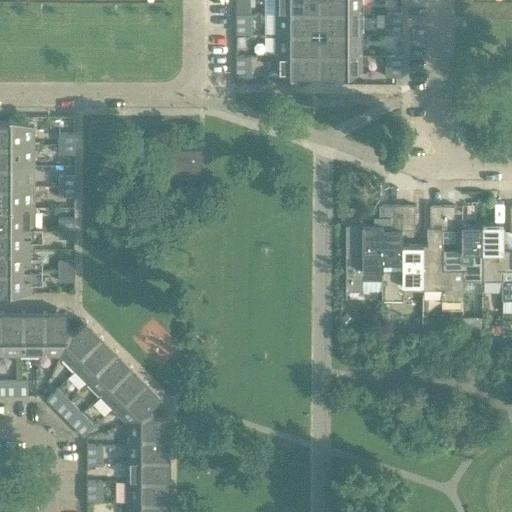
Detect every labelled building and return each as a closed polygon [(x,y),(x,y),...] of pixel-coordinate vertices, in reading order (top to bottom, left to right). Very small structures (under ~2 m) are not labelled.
[(275,0),(275,12),(312,12),(319,12),(318,0),(275,0)] [(362,0),(318,0),(319,12),(362,12),(362,0)] [(312,12),(275,12),(275,33),(312,33),(319,33),(319,12),(312,12)] [(362,12),(319,12),(319,33),(362,33),(362,12)] [(236,13),(236,24),(251,24),(251,13),(236,13)] [(386,23),(402,23),(402,13),(386,13),(386,23)] [(402,23),(386,23),(386,33),(402,34),(402,23)] [(251,33),(251,24),(236,24),(236,33),(251,33)] [(312,33),(275,33),(275,54),(312,54),(319,54),(319,33),(312,33)] [(362,33),(319,33),(319,54),(362,55),(362,33)] [(275,70),(267,74),(267,83),(300,84),(300,81),(302,77),(312,77),(319,77),(319,54),(312,54),(275,54),(275,70)] [(362,55),(319,54),(319,77),(335,77),(337,82),(362,71),(362,55)] [(236,55),(236,65),(251,65),(251,55),(236,55)] [(401,66),(401,56),(386,55),(386,66),(401,66)] [(251,76),(251,65),(236,65),(236,76),(251,76)] [(401,76),(401,66),(386,66),(386,76),(401,76)] [(8,121),(0,120),(0,142),(35,143),(35,126),(10,116),(8,121)] [(59,143),(75,143),(75,133),(59,133),(59,143)] [(35,143),(0,142),(0,163),(35,164),(35,143)] [(75,143),(59,143),(59,153),(74,153),(75,143)] [(200,149),(171,149),(171,177),(201,177),(200,149)] [(35,164),(0,163),(0,185),(35,185),(35,164)] [(59,185),(74,185),(74,175),(59,175),(59,185)] [(35,185),(0,185),(0,206),(35,206),(35,185)] [(74,185),(59,185),(59,196),(74,196),(74,185)] [(401,269),(401,244),(401,229),(415,229),(415,204),(379,204),(379,224),(344,224),(344,290),(381,291),(381,279),(381,269),(401,269)] [(426,244),(421,244),(421,289),(441,289),(441,299),(462,299),(462,279),(461,267),(442,267),(442,247),(442,229),(454,229),(454,204),(430,204),(430,226),(427,226),(426,244)] [(35,206),(0,206),(0,227),(43,227),(43,226),(35,226),(35,206)] [(59,228),(74,228),(74,217),(59,217),(59,228)] [(462,279),(483,280),(483,224),(462,224),(462,247),(442,247),(442,267),(461,267),(462,279)] [(483,280),(501,280),(501,269),(511,269),(511,248),(503,248),(503,224),(483,224),(483,280)] [(43,227),(0,227),(0,246),(35,247),(35,240),(43,240),(43,227)] [(74,228),(59,228),(59,238),(74,238),(74,228)] [(421,244),(401,244),(401,269),(381,269),(381,279),(381,291),(381,299),(402,299),(402,289),(421,289),(421,244)] [(35,247),(0,246),(0,269),(43,270),(43,257),(35,257),(35,247)] [(59,270),(74,270),(74,260),(59,260),(59,270)] [(43,270),(0,269),(0,292),(34,292),(34,283),(43,283),(43,270)] [(511,269),(501,269),(501,280),(501,299),(511,299),(511,269)] [(74,270),(59,270),(59,280),(74,280),(74,270)] [(23,312),(1,312),(1,336),(1,356),(23,356),(23,312)] [(44,312),(23,312),(23,356),(44,355),(44,312)] [(67,312),(44,312),(44,355),(59,356),(70,330),(67,328),(67,319),(67,312)] [(481,317),(462,317),(462,335),(481,335),(481,317)] [(70,330),(59,356),(71,367),(101,336),(86,320),(81,325),(75,331),(70,330)] [(101,336),(71,367),(85,382),(116,351),(101,336)] [(116,351),(85,382),(101,397),(131,366),(116,351)] [(131,366),(101,397),(115,412),(146,381),(131,366)] [(28,394),(28,379),(27,372),(17,372),(17,379),(17,395),(28,394)] [(7,380),(7,395),(17,395),(17,379),(7,380)] [(146,381),(115,412),(126,423),(152,412),(151,408),(157,401),(162,396),(146,381)] [(47,398),(54,406),(65,395),(57,388),(47,398)] [(61,413),(72,403),(65,395),(54,406),(61,413)] [(69,421),(80,410),(72,403),(61,413),(69,421)] [(76,428),(87,417),(80,410),(69,421),(76,428)] [(152,412),(126,423),(126,438),(170,438),(170,416),(163,416),(154,416),(152,412)] [(87,417),(76,428),(84,436),(94,425),(87,417)] [(170,438),(126,438),(126,460),(170,460),(170,438)] [(87,454),(102,454),(102,444),(87,444),(87,454)] [(102,454),(87,454),(87,464),(102,464),(102,454)] [(170,460),(126,460),(126,481),(170,481),(170,460)] [(87,491),(102,491),(102,480),(87,480),(87,491)] [(170,481),(126,481),(126,502),(170,502),(170,481)] [(102,491),(87,491),(87,501),(102,501),(102,491)] [(169,511),(170,502),(126,502),(126,511),(169,511)]
